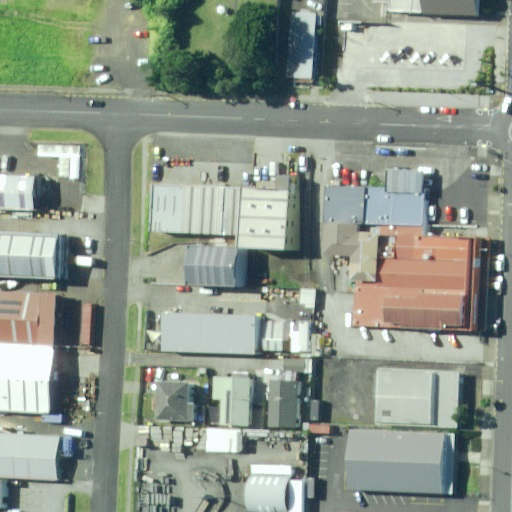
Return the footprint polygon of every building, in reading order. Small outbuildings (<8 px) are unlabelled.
[(387,0),(397,1),(397,12),(431,13),(431,15),(487,17),(487,13),(487,0),(387,0)] [(323,16),(323,13),(295,12),(293,78),(295,78),(321,79),(322,25),(326,26),(326,16),(323,16)] [(370,78),(372,23),(344,22),(342,77),(370,78)] [(83,148),(43,146),(43,156),(65,157),(64,177),(82,178),(83,148)] [(428,224),(431,169),(393,167),(392,187),(385,186),(371,185),(331,184),(329,220),(331,220),(329,254),(358,255),(357,278),(359,278),(357,324),(411,327),(412,325),(482,328),(486,238),(476,237),(476,235),(428,233),(428,224)] [(0,205),(39,207),(40,176),(40,174),(0,172),(0,205)] [(297,247),(300,174),(287,174),(286,186),(253,184),(253,186),(162,182),(160,229),(251,233),(250,245),(297,247)] [(0,272),(50,275),(65,276),(67,231),(0,227),(0,272)] [(195,247),(194,247),(194,243),(180,242),(179,248),(191,249),(190,271),(162,270),(162,278),(177,279),(177,282),(189,282),(189,279),(194,279),(194,283),(244,284),(245,245),(195,243),(195,247)] [(62,291),(49,291),(46,291),(46,292),(0,289),(0,421),(21,422),(21,410),(55,412),(57,375),(59,344),(63,345),(66,295),(62,295),(62,291)] [(263,315),(197,313),(169,312),(167,349),(262,352),(262,338),(263,315)] [(266,349),(285,349),(286,338),(266,338),(266,349)] [(300,371),(302,371),(307,371),(307,359),(287,358),(286,370),(288,370),(297,371),(300,371)] [(382,424),(463,426),(465,370),(384,368),(382,424)] [(238,377),(235,376),(217,376),(216,397),(216,398),(225,398),(224,423),(253,424),(254,377),(252,377),(238,377)] [(293,379),(279,378),(273,378),(273,384),(271,426),(300,427),(302,379),(299,379),(293,379)] [(195,402),(195,394),(195,380),(194,380),(163,380),(163,393),(163,398),(159,398),(159,408),(162,408),(163,417),(163,419),(200,419),(200,402),(199,402),(195,402)] [(0,431),(0,475),(17,477),(27,477),(61,479),(62,457),(70,457),(71,444),(63,443),(64,435),(0,431)] [(355,432),(353,491),(449,493),(451,435),(355,432)] [(254,511),(293,511),(295,475),(256,473),(255,477),(254,511)]
